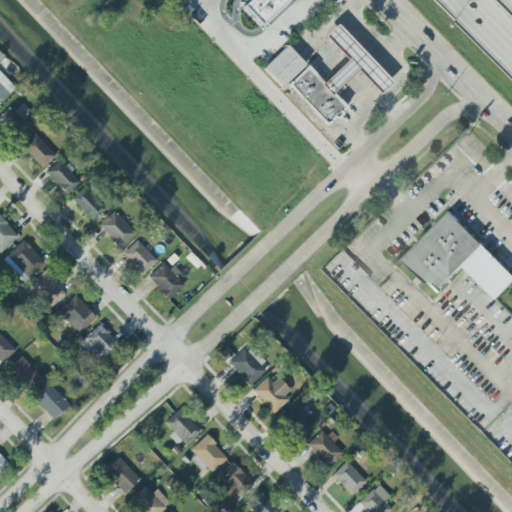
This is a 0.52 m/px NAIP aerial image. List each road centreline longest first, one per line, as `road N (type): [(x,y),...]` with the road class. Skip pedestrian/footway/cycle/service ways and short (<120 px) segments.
road 1 (tertiary): [(24,511),(450,110),(471,110),(511,131)]
road 2 (tertiary): [(427,44),(424,95),(0,503)]
road 3 (residential): [(0,169),(323,511)]
road 4 (residential): [(0,409),(97,511)]
road 5 (primary): [(427,44),(511,129)]
